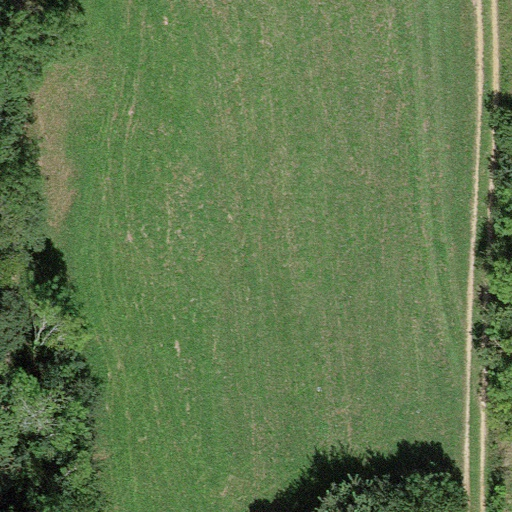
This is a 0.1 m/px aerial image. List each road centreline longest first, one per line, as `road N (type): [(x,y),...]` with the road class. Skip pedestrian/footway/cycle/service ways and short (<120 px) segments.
road 1 (track): [(467,511),(479,0)]
road 2 (track): [(0,294),(7,0)]
